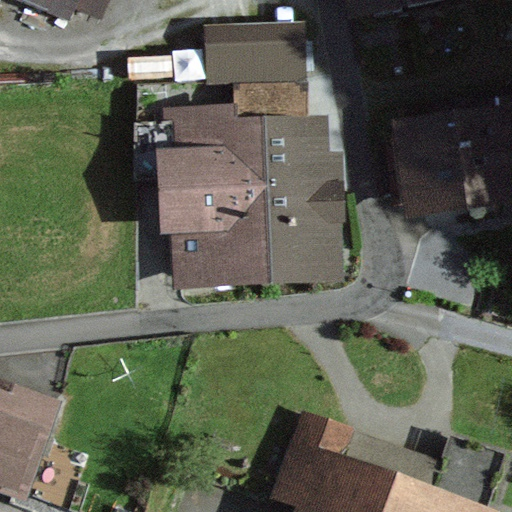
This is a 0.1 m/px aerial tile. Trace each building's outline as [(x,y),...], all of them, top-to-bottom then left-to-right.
[(14,0),(69,22),(77,0),(14,0)] [(349,0),(351,9),(389,0),(349,0)] [(207,31),(209,81),(303,78),(301,27),(207,31)] [(298,88),(236,89),(235,102),(243,275),(337,271),(334,187),(323,188),(320,124),(299,124),(298,88)] [(388,134),(398,207),(508,192),(501,147),(511,145),(511,101),(463,108),(465,124),(388,134)] [(173,175),(179,277),(243,275),(234,121),(136,126),(135,177),(173,175)] [(0,478),(18,484),(43,411),(0,396),(0,478)] [(481,511),(500,457),(452,441),(432,496),(328,460),(337,433),(306,423),(282,491),(312,501),(308,511),(481,511)]
